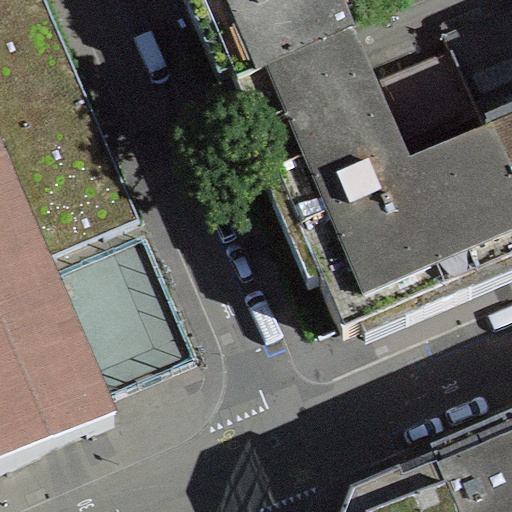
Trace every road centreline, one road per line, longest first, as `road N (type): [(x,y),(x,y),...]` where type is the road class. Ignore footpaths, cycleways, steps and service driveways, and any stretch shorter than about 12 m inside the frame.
road 1 (residential): [(97,0),(252,365),(260,460)]
road 2 (unknown): [(153,132),(477,0)]
road 3 (residential): [(260,460),(511,355)]
road 4 (residential): [(139,511),(260,460)]
